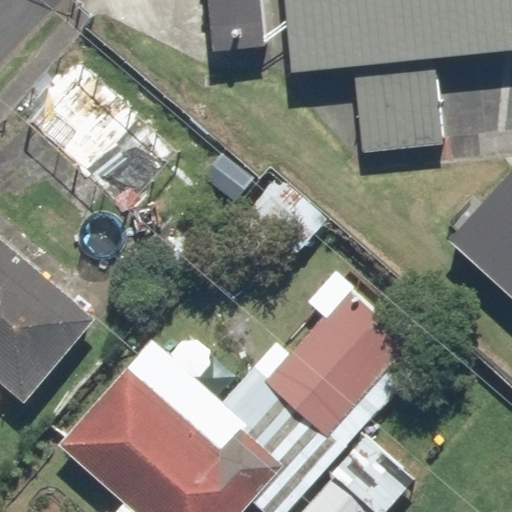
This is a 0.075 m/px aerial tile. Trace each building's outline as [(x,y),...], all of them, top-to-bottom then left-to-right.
[(273,0),(216,0),(220,44),(276,40),(273,0)] [(511,0),(292,0),(300,72),(354,67),(437,59),(511,51),(511,0)] [(151,102),(89,54),(38,119),(81,152),(54,186),(92,215),(134,161),(115,147),(151,102)] [(437,59),(354,67),(362,150),(445,142),(437,59)] [(511,165),(447,241),(511,296),(511,165)] [(332,213),(283,168),(239,216),(288,261),(332,213)] [(0,226),(0,372),(31,399),(103,313),(0,226)] [(245,511),(259,497),(274,511),(291,511),(413,382),(390,361),(414,336),(357,283),(295,349),(281,336),(224,396),(158,333),(66,431),(131,491),(114,509),(117,511),(245,511)] [(348,467),(306,511),(377,511),(386,503),(348,467)]
